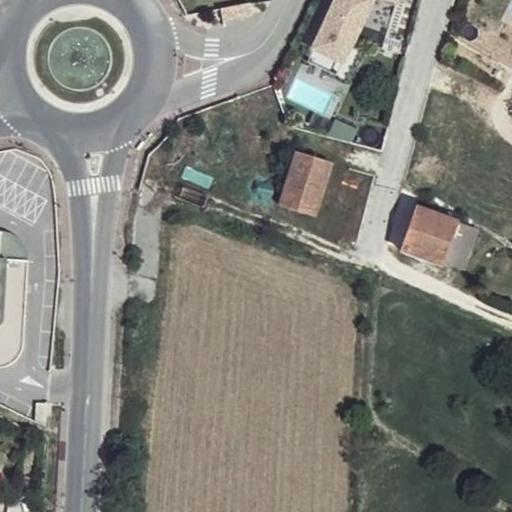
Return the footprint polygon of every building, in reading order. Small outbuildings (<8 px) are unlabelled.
[(388,33),(397,0),(337,0),(315,49),(343,63),(353,41),(361,25),(388,33)] [(223,12),(225,21),(254,16),(252,6),(223,12)] [(361,25),(353,41),(363,44),(383,50),(388,33),(361,25)] [(343,63),(315,49),(309,63),(337,76),(343,63)] [(298,152),(280,205),(315,217),(332,163),(298,152)] [(417,207),(400,251),(444,267),(459,223),(417,207)] [(479,232),(459,224),(445,264),(466,271),(479,232)] [(0,367),(9,365),(15,361),(20,354),(23,346),(28,261),(27,249),(22,241),(16,235),(8,232),(0,231),(0,367)]
